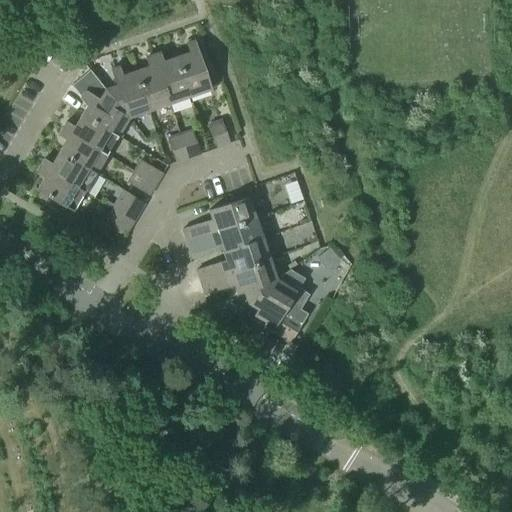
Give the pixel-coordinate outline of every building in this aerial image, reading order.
[(174,57),(189,98),(210,90),(193,41),(185,43),(188,53),(174,57)] [(189,98),(174,57),(162,62),(159,53),(151,55),(168,105),(189,98)] [(148,67),(134,72),(148,112),(168,105),(151,55),(145,58),(148,67)] [(148,112),(134,72),(121,76),(118,67),(110,69),(115,85),(103,89),(126,119),(148,112)] [(126,119),(103,89),(88,71),(70,86),(79,97),(88,102),(81,114),(116,136),(126,119)] [(116,136),(81,114),(73,127),(64,122),(61,128),(105,154),(116,136)] [(217,149),(229,145),(220,121),(209,125),(217,149)] [(105,154),(61,128),(57,134),(66,139),(59,151),(94,173),(105,154)] [(179,135),(188,159),(199,155),(191,131),(179,135)] [(188,159),(179,135),(168,139),(176,163),(188,159)] [(94,173),(59,151),(51,164),(43,158),(39,165),(83,191),(94,173)] [(140,160),(134,171),(155,184),(161,173),(140,160)] [(83,191),(39,165),(35,171),(44,176),(36,188),(72,210),(83,191)] [(155,184),(134,171),(127,181),(149,194),(155,184)] [(186,242),(256,218),(248,197),(208,211),(211,220),(181,230),(186,242)] [(112,208),(133,221),(139,211),(118,198),(112,208)] [(133,221),(112,208),(105,219),(126,232),(133,221)] [(262,239),(256,218),(186,242),(190,254),(219,244),(221,252),(262,239)] [(262,239),(221,252),(224,261),(195,271),(199,283),(269,259),(262,239)] [(328,249),(317,258),(326,269),(337,260),(328,249)] [(247,303),(276,280),(269,259),(199,283),(203,295),(233,285),(236,294),(243,291),(247,303)] [(300,310),(309,295),(296,287),(294,291),(276,280),(247,303),(257,309),(254,315),(265,322),(262,327),(289,344),(307,314),(300,310)]
